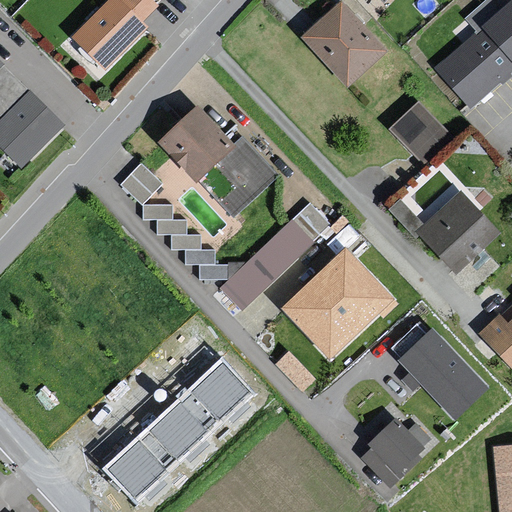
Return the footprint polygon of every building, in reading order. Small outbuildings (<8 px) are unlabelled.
[(107,0),(107,1),(68,42),(101,76),(140,33),(136,28),(110,0),(107,0)] [(105,0),(107,1),(107,0),(110,0),(136,28),(154,7),(146,0),(105,0)] [(511,0),(508,0),(433,69),(467,109),(511,67),(511,0)] [(337,1),(295,40),(343,90),(379,53),(337,1)] [(28,95),(0,120),(0,155),(17,172),(58,130),(28,95)] [(413,105),(385,130),(423,167),(452,140),(413,105)] [(154,147),(230,218),(275,181),(238,140),(230,148),(192,108),(154,147)] [(141,163),(121,184),(144,205),(164,184),(141,163)] [(494,236),(456,189),(411,234),(450,275),(494,236)] [(310,201),(221,287),(243,309),(332,224),(310,201)] [(172,205),(144,205),(144,219),(158,219),(158,234),(172,234),(172,249),(186,249),(186,265),(199,265),(200,280),(229,279),(244,264),(215,264),(215,250),(201,250),(201,235),(187,235),(187,220),(173,220),(172,205)] [(346,246),(280,307),(330,361),(396,299),(346,246)] [(511,302),(475,337),(511,376),(511,302)] [(397,360),(455,420),(489,387),(432,328),(427,333),(417,323),(390,348),(400,357),(397,360)] [(290,351),(276,364),(303,392),(317,379),(290,351)] [(222,357),(102,468),(136,506),(256,394),(222,357)] [(357,456),(386,483),(416,459),(419,443),(387,418),(357,456)] [(511,511),(511,445),(489,448),(493,511),(511,511)]
